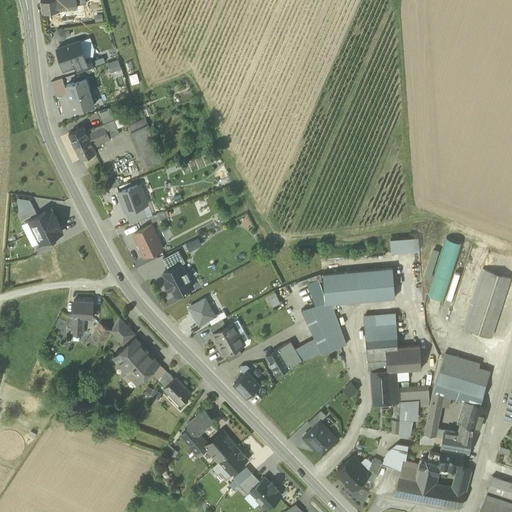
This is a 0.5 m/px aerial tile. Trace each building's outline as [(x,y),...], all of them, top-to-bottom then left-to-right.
[(42,13),(60,10),(77,8),(76,5),(75,0),(46,0),(40,1),(42,13)] [(76,5),(77,8),(77,11),(73,12),(74,19),(85,18),(84,10),(83,4),(76,5)] [(62,21),(74,19),(73,12),(77,11),(77,8),(60,10),(62,21)] [(102,14),(94,15),(95,22),(103,21),(102,14)] [(56,37),(59,40),(64,40),(66,36),(70,35),(69,31),(66,32),(62,29),(58,30),(55,33),(56,37)] [(90,37),(80,41),(86,59),(91,57),(93,56),(94,48),(90,37)] [(64,64),(69,66),(74,65),(86,61),(86,59),(80,41),(57,48),(61,60),(63,59),(64,64)] [(74,65),(77,73),(94,67),(92,61),(91,57),(86,59),(86,61),(74,65)] [(103,57),(92,61),(94,67),(105,63),(103,57)] [(121,68),(119,59),(107,63),(111,72),(112,72),(121,68)] [(121,68),(112,72),(114,77),(123,74),(121,68)] [(136,73),(128,75),(131,84),(138,82),(136,73)] [(62,78),(51,81),(56,96),(67,93),(62,78)] [(85,79),(66,85),(74,111),(93,105),(85,79)] [(97,110),(100,118),(110,113),(107,107),(97,110)] [(128,124),(137,120),(134,111),(125,115),(128,124)] [(103,123),(107,132),(117,128),(113,120),(110,113),(100,118),(103,123)] [(120,117),(113,120),(117,128),(124,125),(120,117)] [(129,124),(146,167),(163,160),(145,117),(129,124)] [(87,133),(90,139),(98,136),(107,132),(103,123),(88,129),(89,132),(87,133)] [(69,133),(75,146),(90,139),(87,133),(83,126),(69,133)] [(120,134),(117,128),(107,132),(98,136),(100,141),(101,143),(120,134)] [(100,141),(98,136),(90,139),(92,145),(95,144),(96,146),(101,144),(101,143),(100,141)] [(92,145),(90,139),(75,146),(81,159),(96,152),(92,145)] [(175,165),(166,168),(168,173),(177,169),(175,165)] [(119,185),(117,179),(108,182),(110,188),(119,185)] [(143,205),(147,204),(143,193),(141,194),(137,184),(118,191),(122,202),(124,201),(128,210),(128,211),(143,205)] [(19,214),(34,207),(30,199),(17,197),(19,214)] [(148,203),(147,204),(143,205),(147,217),(150,216),(153,215),(148,203)] [(128,211),(128,210),(125,211),(130,224),(147,217),(143,205),(128,211)] [(19,214),(22,220),(36,212),(34,207),(19,214)] [(30,224),(34,231),(57,220),(53,211),(52,211),(50,209),(29,219),(30,220),(31,223),(30,224)] [(150,216),(152,222),(169,216),(167,210),(153,215),(150,216)] [(31,223),(30,220),(22,224),(27,235),(34,231),(30,224),(31,223)] [(62,229),(57,220),(34,231),(38,239),(39,239),(41,243),(62,232),(61,230),(62,229)] [(134,233),(145,257),(163,248),(151,225),(134,233)] [(202,244),(198,237),(186,244),(190,251),(202,244)] [(391,252),(419,250),(418,237),(390,239),(391,252)] [(443,300),(462,242),(446,237),(442,251),(432,279),(427,294),(443,300)] [(36,248),(39,254),(53,247),(51,241),(36,248)] [(432,279),(442,251),(433,247),(424,276),(432,279)] [(179,250),(162,258),(168,270),(180,263),(181,264),(185,262),(179,250)] [(167,280),(171,288),(175,295),(193,286),(188,278),(190,278),(186,271),(185,272),(181,264),(180,263),(168,270),(163,272),(167,280)] [(323,273),(325,303),(331,303),(395,297),(392,267),(323,273)] [(464,327),(491,335),(510,277),(483,268),(464,327)] [(281,303),(277,295),(269,299),(273,307),(281,303)] [(199,324),(208,319),(215,316),(205,298),(189,307),(199,324)] [(73,299),(72,316),(72,317),(83,317),(92,318),(93,300),(73,299)] [(334,310),(331,303),(325,303),(319,304),(301,310),(312,332),(315,338),(321,351),(323,355),(346,344),(338,320),(334,310)] [(224,311),(215,316),(208,319),(211,325),(222,318),(227,316),(224,311)] [(397,335),(395,313),(375,314),(377,337),(397,335)] [(366,338),(377,337),(375,314),(364,316),(366,338)] [(82,334),(83,317),(72,317),(72,316),(68,316),(67,329),(71,329),(71,333),(82,334)] [(111,330),(123,343),(134,333),(120,317),(111,330)] [(209,326),(213,332),(226,325),(222,318),(211,325),(209,326)] [(232,322),(238,332),(243,330),(237,319),(232,322)] [(213,339),(216,344),(238,332),(232,322),(226,325),(213,332),(216,337),(213,339)] [(91,337),(102,344),(111,330),(100,323),(91,337)] [(249,340),(243,330),(238,332),(244,343),(249,340)] [(244,343),(238,332),(216,344),(220,350),(222,349),(225,354),(238,346),(244,343)] [(397,346),(397,335),(377,337),(366,338),(368,361),(381,361),(381,370),(387,370),(386,347),(397,346)] [(129,373),(138,383),(145,376),(148,377),(151,375),(153,373),(152,370),(159,364),(135,337),(116,355),(118,358),(117,361),(127,373),(129,373)] [(315,338),(311,340),(318,353),(319,352),(321,351),(315,338)] [(278,348),(290,367),(302,360),(296,349),(291,340),(278,348)] [(296,349),(302,360),(318,353),(311,340),(296,349)] [(420,345),(397,346),(386,347),(387,370),(391,370),(396,370),(408,369),(421,368),(420,345)] [(225,354),(228,360),(242,353),(238,346),(225,354)] [(273,366),(272,367),(277,375),(290,367),(278,348),(266,355),(273,366)] [(444,352),(443,356),(479,367),(480,363),(444,352)] [(490,371),(479,367),(443,356),(432,389),(444,393),(451,395),(467,400),(480,404),(480,403),(490,371)] [(371,371),(381,370),(381,361),(368,361),(369,372),(371,372),(371,371)] [(158,383),(159,381),(165,371),(159,364),(152,370),(153,373),(151,375),(158,383)] [(409,380),(408,369),(396,370),(397,381),(409,380)] [(166,370),(165,371),(159,381),(164,387),(173,378),(166,370)] [(371,371),(371,372),(373,399),(387,398),(387,402),(394,401),(398,401),(397,389),(397,387),(397,381),(396,370),(391,370),(387,370),(381,370),(371,371)] [(234,383),(248,397),(260,385),(246,371),(234,383)] [(163,387),(180,405),(191,394),(175,377),(173,378),(164,387),(163,387)] [(350,396),(357,388),(351,382),(344,389),(350,396)] [(401,387),(401,389),(401,401),(417,400),(429,399),(429,386),(401,387)] [(442,405),(444,393),(432,389),(424,432),(444,437),(445,430),(437,428),(442,405)] [(148,398),(155,402),(160,394),(153,390),(148,398)] [(449,406),(451,395),(444,393),(442,405),(449,406)] [(401,401),(398,401),(398,404),(400,403),(400,406),(399,418),(400,418),(398,433),(410,435),(417,401),(417,400),(401,401)] [(467,400),(460,423),(473,427),(478,429),(484,409),(480,403),(480,404),(467,400)] [(189,428),(196,435),(213,421),(203,410),(186,424),(189,428)] [(308,422),(313,427),(320,420),(320,421),(326,415),(321,410),(308,422)] [(326,415),(320,421),(325,426),(331,420),(326,415)] [(337,439),(325,426),(320,421),(320,420),(313,427),(303,436),(321,455),(337,439)] [(471,435),(473,427),(460,423),(457,432),(471,435)] [(199,454),(206,448),(206,447),(196,436),(196,435),(189,428),(182,434),(199,454)] [(468,452),(471,435),(457,432),(445,430),(444,437),(441,447),(463,451),(468,452)] [(206,448),(218,462),(236,446),(223,432),(206,447),(206,448)] [(383,463),(382,462),(381,464),(400,469),(403,459),(405,460),(408,445),(397,444),(388,451),(383,463)] [(240,450),(236,446),(218,462),(224,468),(220,472),(226,479),(248,459),(244,455),(245,455),(241,450),(240,450)] [(499,452),(508,455),(509,449),(500,446),(499,452)] [(463,451),(441,447),(440,454),(438,463),(439,463),(454,466),(457,467),(460,468),(460,467),(463,451)] [(178,452),(173,448),(168,454),(174,458),(178,452)] [(421,458),(420,464),(417,476),(418,480),(426,482),(434,484),(435,483),(439,463),(438,463),(440,454),(429,451),(428,460),(421,458)] [(368,474),(365,471),(360,465),(360,462),(355,456),(351,457),(351,456),(337,470),(347,481),(346,482),(352,489),(365,477),(368,474)] [(365,457),(360,462),(360,465),(365,471),(368,469),(371,461),(369,459),(367,458),(365,457)] [(365,477),(374,481),(381,464),(382,462),(373,458),(371,461),(368,469),(365,471),(368,474),(365,477)] [(420,464),(405,460),(403,459),(400,469),(399,476),(418,480),(417,476),(420,464)] [(224,468),(218,462),(214,465),(220,472),(224,468)] [(246,466),(237,474),(243,480),(252,472),(246,466)] [(471,469),(460,467),(460,468),(457,467),(455,475),(469,478),(471,469)] [(238,484),(248,494),(251,491),(250,491),(260,481),(252,472),(243,480),(238,484)] [(238,484),(243,480),(237,474),(233,478),(238,484)] [(455,475),(452,487),(464,489),(464,490),(465,490),(469,478),(455,475)] [(394,494),(423,499),(426,482),(418,480),(399,476),(394,494)] [(487,492),(477,511),(511,511),(511,482),(492,476),(487,492)] [(260,481),(250,491),(251,491),(267,508),(281,494),(276,488),(277,487),(271,481),(270,483),(264,477),(260,481)] [(452,487),(435,483),(434,484),(426,482),(423,499),(444,503),(461,506),(464,490),(464,489),(452,487)]
